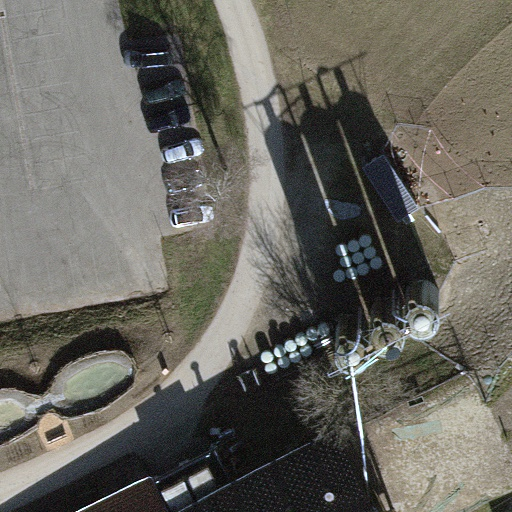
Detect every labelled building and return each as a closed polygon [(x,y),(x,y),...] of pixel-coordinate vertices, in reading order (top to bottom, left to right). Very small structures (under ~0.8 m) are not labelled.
[(410,308),(415,312),(420,315),(426,315),(431,314),(436,311),(440,307),(442,302),(442,296),(441,291),(438,286),(433,283),(428,281),(423,281),(417,282),(412,286),(409,291),(407,297),(408,303),(410,308)] [(377,325),(381,329),(386,332),(392,332),(398,331),(402,328),(406,324),(408,319),(408,313),(407,308),(404,303),(400,300),(394,298),(389,297),(383,299),(378,303),(375,308),(373,313),(374,319),(377,325)] [(341,341),(345,345),(350,347),(357,348),(362,347),(366,344),(370,339),(372,334),(372,329),(371,324),(368,319),(364,316),(359,314),(353,313),(347,315),(342,318),(339,323),(337,329),(338,335),(341,341)] [(154,464),(56,511),(389,511),(340,415),(221,474),(172,499),(159,474),(154,464)] [(210,449),(159,474),(172,499),(221,474),(210,449)] [(511,486),(503,491),(511,509),(511,486)]
